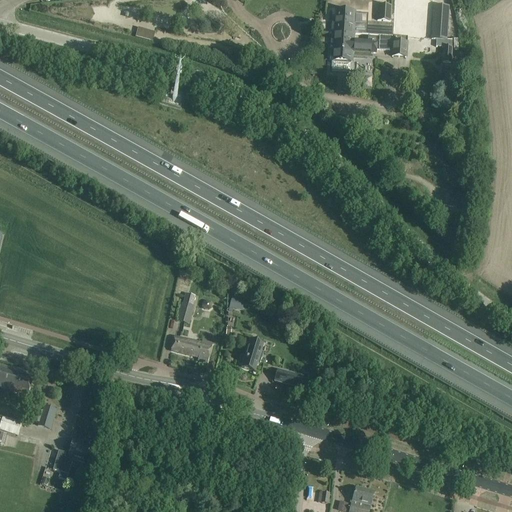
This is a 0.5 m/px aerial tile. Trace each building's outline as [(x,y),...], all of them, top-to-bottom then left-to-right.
[(366,35),(378,36),(380,36),(385,37),(392,37),(393,21),(390,21),(391,7),(378,6),(377,20),(367,20),(366,35)] [(432,32),(431,39),(447,40),(449,7),(433,6),(433,13),(443,14),(442,33),(432,32)] [(343,34),(353,35),(355,12),(334,11),(333,34),(343,34)] [(366,54),(375,54),(376,39),(367,38),(367,43),(353,42),(353,35),(343,34),(333,34),(331,61),(333,61),(333,63),(332,63),(331,71),(349,72),(350,64),(348,64),(348,62),(352,62),(352,56),(366,57),(366,54)] [(438,46),(438,40),(380,36),(379,51),(392,52),(392,57),(406,58),(406,56),(411,57),(412,44),(438,46)] [(453,47),(442,47),(441,64),(452,64),(453,47)] [(371,88),(372,78),(355,77),(354,87),(371,88)] [(196,297),(185,294),(178,322),(189,325),(194,306),(193,306),(196,297)] [(235,304),(238,304),(238,297),(229,297),(228,310),(234,311),(235,304)] [(197,362),(207,364),(212,344),(201,342),(201,344),(175,338),(174,342),(171,351),(198,359),(197,362)] [(241,357),(238,366),(242,367),(241,368),(255,372),(263,346),(250,341),(245,358),(241,357)] [(0,365),(0,387),(10,391),(28,396),(34,375),(0,365)] [(303,377),(278,371),(274,382),(300,389),(303,377)] [(38,427),(50,431),(56,411),(44,407),(38,427)] [(2,417),(0,424),(0,430),(16,436),(20,423),(2,417)] [(53,471),(60,473),(58,479),(66,482),(73,460),(84,464),(89,448),(90,443),(74,438),(68,455),(58,452),(53,471)] [(356,488),(353,498),(349,511),(369,511),(374,493),(356,488)] [(338,510),(345,511),(346,511),(348,503),(340,501),(338,510)]
